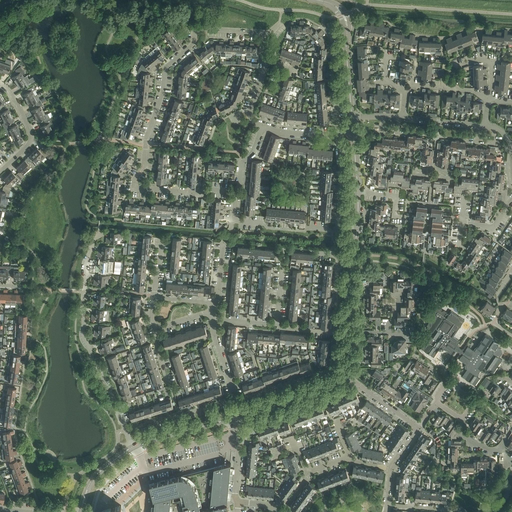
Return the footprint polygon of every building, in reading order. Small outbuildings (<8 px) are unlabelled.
[(301,34),(301,35),(308,35),(311,29),(311,28),(307,28),(307,26),(304,26),(304,23),(302,23),(301,34)] [(365,34),(369,35),(371,24),(362,23),(359,36),(365,37),(365,34)] [(162,35),(165,39),(175,32),(173,30),(171,32),(169,29),(162,35)] [(311,29),(308,35),(313,40),(322,32),(320,31),(318,33),(316,30),(314,32),(311,29)] [(469,30),(473,42),(479,40),(475,32),(473,33),(471,29),(469,30)] [(465,36),(468,44),(473,42),(469,30),(466,31),(468,35),(465,36)] [(175,32),(165,39),(169,43),(176,37),(174,35),(176,33),(175,32)] [(313,40),(317,46),(318,46),(324,43),(323,42),(325,40),(321,36),(323,34),(322,32),(313,40)] [(459,34),(464,46),(468,44),(465,36),(463,37),(461,33),(459,34)] [(455,40),(459,48),(464,46),(459,34),(456,35),(458,39),(455,40)] [(176,37),(169,43),(172,47),(181,39),(180,38),(178,40),(176,37)] [(449,38),(454,50),(459,48),(455,40),(453,41),(451,37),(449,38)] [(445,44),(448,52),(454,50),(449,38),(446,39),(448,43),(445,44)] [(181,39),(172,47),(175,51),(182,45),(180,43),(182,41),(181,39)] [(211,46),(214,53),(221,54),(221,53),(222,42),(219,41),(219,44),(216,44),(216,46),(211,46)] [(317,46),(317,53),(329,53),(329,51),(326,51),(326,48),(324,48),(324,43),(318,46),(317,46)] [(157,46),(153,50),(154,51),(155,53),(162,62),(164,60),(162,58),(165,56),(159,49),(157,46)] [(201,49),(209,58),(214,53),(211,46),(208,49),(207,48),(204,50),(202,48),(201,49)] [(357,46),(358,56),(367,55),(366,49),(363,49),(363,46),(357,46)] [(204,62),(209,58),(201,49),(199,50),(201,53),(198,55),(204,62)] [(281,61),(283,62),(287,51),(282,49),(279,57),(282,58),(281,61)] [(153,50),(149,53),(151,56),(157,63),(159,61),(161,63),(162,62),(155,53),(154,51),(153,50)] [(287,51),(283,62),(285,63),(286,60),(289,61),(292,53),(287,51)] [(147,59),(156,70),(157,69),(154,65),(157,63),(151,56),(149,53),(145,57),(147,59)] [(192,60),(198,67),(202,64),(196,57),(194,54),(192,56),(194,58),(192,60)] [(297,54),(293,65),(295,66),(296,63),(299,64),(302,56),(297,54)] [(141,65),(140,68),(147,71),(151,68),(154,71),(156,70),(147,59),(143,63),(141,65)] [(186,61),(194,70),(198,67),(192,60),(189,62),(188,60),(186,61)] [(5,62),(1,72),(7,74),(9,68),(12,69),(14,63),(9,61),(8,64),(5,62)] [(182,72),(188,75),(194,70),(186,61),(185,63),(187,65),(184,67),(185,69),(182,72)] [(15,76),(12,78),(15,83),(24,77),(22,75),(25,73),(22,70),(20,67),(15,70),(16,72),(14,73),(15,76)] [(141,73),(140,78),(153,79),(153,77),(150,77),(150,73),(147,73),(147,71),(140,68),(138,70),(138,73),(141,73)] [(236,73),(239,74),(251,78),(251,76),(249,75),(250,72),(241,69),(239,68),(238,69),(236,73)] [(176,79),(176,81),(187,82),(188,75),(182,72),(181,76),(179,76),(179,79),(176,79)] [(401,78),(401,81),(407,82),(408,73),(399,72),(398,78),(401,78)] [(15,83),(19,88),(23,85),(24,88),(31,84),(35,81),(33,77),(29,79),(26,76),(24,77),(15,83)] [(282,79),(281,81),(292,85),(294,80),(285,77),(284,80),(282,79)] [(358,91),(359,91),(365,90),(369,90),(368,84),(366,85),(366,78),(357,79),(358,91)] [(238,79),(236,84),(247,88),(248,86),(245,85),(246,82),(238,79)] [(283,84),(282,87),(290,90),(293,91),(295,86),(292,85),(281,81),(280,83),(283,84)] [(23,95),(26,101),(35,96),(37,94),(33,87),(27,90),(29,92),(23,95)] [(234,88),(232,93),(244,97),(244,95),(242,94),(243,92),(234,88)] [(368,102),(374,102),(375,94),(365,93),(365,90),(359,91),(359,96),(362,96),(362,99),(368,99),(368,102)] [(279,94),(278,97),(287,100),(289,100),(291,96),(288,95),(277,91),(276,93),(279,94)] [(232,93),(230,100),(236,105),(237,101),(239,101),(240,98),(243,99),(244,97),(232,93)] [(391,94),(390,105),(394,105),(394,107),(399,108),(400,95),(391,94)] [(430,94),(429,104),(433,105),(433,107),(438,108),(439,95),(430,94)] [(443,101),(442,108),(447,109),(448,106),(452,107),(452,96),(443,95),(443,101)] [(34,103),(36,106),(41,103),(40,100),(38,101),(35,96),(26,101),(29,106),(34,103)] [(410,96),(409,102),(412,102),(412,105),(418,105),(419,97),(410,96)] [(172,102),(171,104),(182,108),(184,103),(175,100),(174,103),(172,102)] [(224,103),(228,111),(232,109),(237,106),(236,105),(230,100),(225,103),(224,103)] [(223,114),(228,111),(224,103),(225,103),(224,101),(222,102),(222,104),(219,105),(223,114)] [(474,102),(473,111),(479,112),(479,109),(483,109),(483,103),(480,103),(474,102)] [(31,111),(34,117),(43,112),(40,106),(43,105),(41,103),(36,106),(37,108),(31,111)] [(261,117),(262,117),(267,105),(262,103),(259,113),(262,114),(261,117)] [(130,110),(133,111),(144,115),(145,113),(142,112),(144,107),(140,106),(135,105),(132,104),(130,110)] [(173,107),(172,110),(180,113),(182,108),(171,104),(170,106),(173,107)] [(211,112),(208,114),(212,118),(219,115),(216,108),(217,108),(215,104),(213,105),(214,108),(210,109),(211,112)] [(267,105),(262,117),(264,118),(265,115),(268,116),(271,107),(267,105)] [(500,117),(506,118),(506,108),(500,107),(500,113),(497,113),(497,120),(500,120),(500,117)] [(276,108),(272,121),(273,121),(274,119),(277,120),(281,110),(276,108)] [(0,115),(2,120),(11,115),(8,110),(2,113),(1,110),(0,110),(0,115)] [(281,110),(277,120),(280,121),(279,123),(281,124),(282,121),(284,117),(285,112),(281,110)] [(43,119),(44,121),(50,118),(47,114),(45,115),(43,112),(34,117),(37,122),(43,119)] [(169,116),(168,119),(177,122),(179,118),(167,113),(167,115),(169,116)] [(203,117),(202,121),(201,122),(210,125),(212,118),(208,114),(207,114),(206,118),(203,117)] [(2,124),(4,129),(10,126),(8,123),(14,120),(11,115),(2,120),(4,123),(2,124)] [(127,120),(129,121),(141,125),(141,123),(139,122),(140,119),(131,116),(129,115),(127,120)] [(53,124),(50,118),(44,121),(46,125),(40,128),(43,133),(52,129),(50,125),(53,124)] [(164,123),(175,127),(177,122),(168,119),(167,122),(165,122),(164,123)] [(201,123),(199,127),(208,130),(210,125),(201,122),(202,121),(199,120),(199,122),(201,123)] [(166,126),(165,129),(173,132),(175,127),(164,123),(163,125),(166,126)] [(9,132),(11,136),(20,131),(17,125),(11,128),(10,126),(4,129),(6,133),(9,132)] [(126,130),(137,134),(138,132),(135,131),(136,129),(128,126),(126,130)] [(198,132),(206,135),(208,130),(199,127),(198,131),(198,132)] [(123,129),(122,134),(124,135),(133,138),(134,135),(137,136),(137,134),(131,132),(126,130),(123,129)] [(197,133),(196,137),(205,140),(206,135),(198,132),(198,131),(196,130),(196,131),(195,132),(197,133)] [(11,135),(11,136),(14,141),(13,141),(14,144),(15,144),(22,141),(20,138),(22,136),(20,131),(16,132),(11,135)] [(170,142),(172,137),(160,133),(160,135),(162,136),(161,139),(170,142)] [(267,139),(279,143),(281,138),(272,135),(271,138),(268,137),(267,139)] [(205,140),(196,137),(193,136),(192,140),(193,140),(192,142),(195,143),(195,142),(203,145),(205,140)] [(375,144),(374,149),(374,151),(379,152),(380,148),(383,148),(384,148),(385,143),(382,143),(383,138),(383,137),(380,136),(379,142),(377,142),(375,144)] [(415,136),(414,147),(419,148),(419,147),(420,147),(419,147),(419,142),(422,142),(422,139),(422,137),(418,137),(418,136),(417,136),(415,136)] [(383,148),(384,148),(384,149),(391,150),(392,144),(389,144),(390,139),(383,138),(382,143),(385,143),(384,148),(383,148)] [(392,144),(391,150),(394,150),(394,152),(398,153),(398,145),(396,144),(397,138),(395,138),(394,139),(390,139),(389,144),(392,144)] [(398,145),(398,153),(401,153),(401,151),(405,151),(405,145),(403,145),(403,140),(399,140),(399,139),(398,139),(397,138),(396,144),(398,145)] [(269,141),(268,144),(278,147),(279,143),(267,139),(267,140),(269,141)] [(420,147),(419,147),(423,147),(422,151),(423,151),(423,152),(428,152),(428,150),(429,145),(427,143),(427,139),(422,139),(422,142),(419,142),(419,147),(420,147)] [(458,140),(457,152),(458,154),(461,154),(461,151),(462,151),(462,146),(465,147),(465,142),(461,141),(460,140),(458,140)] [(443,147),(443,151),(443,154),(448,154),(448,150),(453,151),(453,145),(451,145),(446,145),(444,146),(443,147)] [(461,151),(461,154),(461,157),(466,157),(466,152),(469,152),(469,147),(465,147),(462,146),(462,151),(461,151)] [(487,154),(486,159),(491,159),(491,164),(496,164),(496,162),(496,157),(495,154),(495,148),(494,148),(494,147),(490,146),(490,149),(489,154),(487,154)] [(466,152),(466,157),(469,158),(469,160),(472,161),(472,160),(473,152),(476,153),(476,147),(474,147),(469,147),(469,152),(466,152)] [(472,160),(472,161),(476,161),(476,158),(479,159),(480,153),(482,153),(483,148),(479,148),(478,147),(476,147),(476,153),(473,152),(472,160)] [(33,152),(39,159),(41,161),(48,155),(41,148),(39,151),(37,148),(33,152)] [(266,150),(265,153),(274,156),(276,152),(264,148),(263,149),(266,150)] [(368,154),(368,155),(379,157),(380,152),(379,152),(374,151),(374,149),(370,148),(369,153),(368,154)] [(480,153),(479,159),(486,160),(486,159),(487,154),(489,154),(490,149),(483,148),(482,153),(480,153)] [(123,155),(133,162),(134,160),(132,158),(133,156),(126,151),(123,155)] [(437,156),(437,158),(447,159),(448,159),(449,154),(448,154),(443,154),(443,151),(439,151),(438,151),(438,155),(437,156)] [(32,160),(30,162),(36,168),(38,165),(37,165),(41,161),(39,159),(33,152),(29,156),(32,160)] [(261,157),(273,161),(274,156),(265,153),(264,156),(261,155),(261,157)] [(120,159),(127,164),(129,162),(131,164),(133,162),(123,155),(120,159)] [(368,158),(368,162),(367,165),(371,165),(371,163),(373,163),(373,160),(378,161),(378,163),(381,163),(381,161),(382,157),(379,157),(368,155),(368,157),(368,158)] [(420,164),(421,164),(426,165),(426,164),(431,164),(432,160),(433,159),(433,157),(422,156),(421,156),(421,161),(420,161),(420,164)] [(491,164),(490,171),(495,171),(495,169),(500,169),(501,162),(501,157),(496,157),(496,162),(496,164),(491,164)] [(115,162),(117,163),(127,170),(128,169),(126,167),(127,164),(120,159),(118,158),(115,162)] [(437,165),(438,165),(442,165),(441,167),(448,167),(448,163),(448,159),(447,159),(437,158),(436,160),(437,160),(437,165)] [(20,164),(26,171),(31,167),(33,170),(36,168),(30,162),(28,164),(25,160),(20,164)] [(373,163),(372,167),(383,168),(383,164),(381,163),(378,163),(378,161),(373,160),(373,163)] [(117,163),(112,171),(117,173),(119,171),(121,173),(123,170),(126,172),(127,170),(117,163)] [(20,171),(17,173),(22,179),(25,176),(23,174),(26,171),(20,164),(16,168),(20,171)] [(489,178),(494,178),(494,176),(499,176),(499,174),(500,169),(495,169),(495,171),(490,171),(489,178)] [(111,181),(122,182),(124,182),(125,180),(120,180),(120,176),(117,176),(117,173),(112,171),(112,172),(111,181)] [(8,176),(14,182),(16,185),(20,181),(22,179),(17,173),(15,175),(12,172),(8,176)] [(381,177),(382,174),(382,173),(377,172),(377,175),(372,174),(370,174),(370,177),(376,178),(376,180),(378,182),(379,182),(378,187),(386,188),(387,183),(386,183),(386,178),(381,177)] [(391,176),(391,181),(398,182),(399,172),(394,172),(394,177),(391,176)] [(399,172),(398,182),(402,183),(402,187),(409,188),(410,178),(403,177),(404,173),(399,172)] [(494,178),(493,183),(498,183),(499,181),(504,181),(505,179),(504,179),(504,174),(499,174),(499,176),(494,176),(494,178)] [(7,183),(3,187),(10,190),(12,188),(10,186),(14,182),(8,176),(4,180),(7,183)] [(423,179),(422,189),(427,190),(427,185),(430,185),(430,180),(426,180),(425,179),(423,179)] [(471,180),(470,190),(475,190),(477,190),(478,181),(471,180)] [(442,181),(440,191),(445,192),(444,197),(449,197),(450,192),(452,193),(452,188),(448,187),(448,182),(444,182),(443,181),(442,181)] [(493,183),(493,187),(493,189),(498,190),(498,188),(503,188),(503,184),(504,183),(504,181),(499,181),(498,183),(493,183)] [(454,193),(457,193),(461,194),(462,189),(462,184),(455,183),(454,193)] [(488,186),(487,193),(492,194),(492,196),(498,197),(498,195),(497,194),(498,190),(493,189),(493,187),(488,186)] [(0,191),(0,197),(5,198),(5,196),(8,196),(10,190),(3,187),(2,192),(0,191)] [(492,201),(491,203),(496,204),(497,199),(498,199),(498,197),(492,196),(492,194),(487,193),(485,193),(485,197),(487,198),(487,200),(492,201)] [(482,197),(481,204),(486,205),(486,207),(491,208),(491,203),(492,201),(487,200),(487,198),(485,197),(482,197)] [(376,205),(375,209),(376,209),(376,212),(380,213),(385,213),(386,208),(387,208),(387,205),(381,204),(381,205),(376,205)] [(481,204),(481,211),(486,212),(485,214),(489,214),(490,215),(491,208),(486,207),(486,205),(481,204)] [(424,206),(422,206),(420,205),(419,206),(417,206),(417,209),(415,209),(414,210),(409,209),(409,212),(426,214),(427,207),(425,207),(424,206)] [(431,214),(449,216),(449,214),(443,213),(444,212),(442,212),(442,209),(440,209),(440,208),(437,207),(435,207),(434,208),(432,208),(431,214)] [(369,214),(369,216),(380,217),(380,213),(376,212),(376,209),(375,209),(371,209),(370,213),(369,214)] [(481,211),(480,216),(476,215),(475,217),(475,220),(483,221),(485,219),(488,220),(488,219),(489,214),(485,214),(486,212),(481,211)] [(412,218),(414,218),(412,228),(411,228),(411,229),(405,228),(405,231),(422,233),(423,226),(424,216),(407,214),(406,216),(412,217),(412,218)] [(450,221),(450,218),(433,216),(432,225),(432,227),(431,234),(449,236),(449,233),(443,233),(444,232),(442,231),(443,221),(445,221),(445,220),(450,221)] [(207,228),(212,228),(211,229),(221,230),(222,225),(219,225),(219,221),(208,220),(207,228)] [(376,236),(381,236),(382,231),(383,231),(384,227),(381,226),(379,225),(379,221),(375,221),(374,223),(369,223),(368,223),(368,226),(374,227),(373,229),(373,230),(374,231),(375,231),(376,231),(376,236)] [(382,231),(381,236),(381,237),(385,238),(389,238),(391,226),(389,226),(388,227),(384,227),(383,231),(382,231)] [(391,226),(389,238),(394,239),(397,239),(398,233),(397,233),(398,228),(393,228),(393,227),(391,226)] [(122,237),(122,234),(111,233),(111,238),(107,238),(106,243),(117,244),(118,240),(120,240),(120,237),(122,237)] [(402,246),(403,247),(404,247),(405,242),(409,242),(409,243),(418,244),(418,243),(422,244),(421,249),(423,249),(424,248),(424,244),(424,243),(422,243),(422,242),(423,242),(424,235),(405,233),(404,240),(405,240),(405,241),(404,241),(403,241),(402,241),(402,246)] [(477,242),(481,244),(484,241),(488,244),(491,239),(484,234),(483,236),(481,235),(478,239),(479,239),(477,242)] [(428,242),(429,242),(433,243),(433,245),(442,246),(442,244),(448,244),(448,237),(429,235),(428,242)] [(470,242),(481,250),(484,246),(481,244),(477,242),(479,239),(478,239),(474,236),(470,242)] [(470,242),(466,249),(470,251),(472,249),(479,254),(481,250),(470,242)] [(114,251),(114,247),(103,246),(102,252),(98,251),(98,256),(109,257),(109,253),(111,254),(112,251),(114,251)] [(504,252),(502,255),(508,260),(510,257),(511,258),(511,256),(511,254),(502,247),(500,250),(504,252)] [(472,257),(477,261),(480,257),(478,256),(479,254),(472,249),(470,251),(468,255),(472,257)] [(448,261),(455,266),(458,262),(455,260),(455,258),(456,255),(452,252),(447,260),(448,261)] [(499,261),(505,266),(505,265),(508,263),(509,263),(510,261),(508,260),(502,255),(500,253),(498,256),(501,258),(499,261)] [(458,262),(455,266),(453,268),(457,271),(458,271),(459,269),(461,271),(461,270),(462,271),(463,271),(464,270),(465,268),(466,268),(467,268),(468,268),(469,267),(472,269),(473,267),(472,266),(473,264),(474,265),(477,261),(472,257),(468,255),(464,261),(462,263),(460,263),(458,262)] [(498,264),(496,266),(496,267),(504,272),(508,267),(505,265),(505,266),(499,261),(496,258),(494,261),(498,264)] [(109,268),(110,261),(100,260),(100,266),(96,265),(95,270),(106,271),(107,268),(109,268)] [(496,270),(494,272),(501,278),(505,273),(504,272),(496,267),(496,266),(493,264),(491,267),(496,270)] [(11,267),(2,266),(2,279),(7,279),(7,274),(10,274),(11,267)] [(11,267),(10,274),(13,274),(13,279),(19,279),(19,270),(14,270),(14,267),(11,267)] [(19,270),(19,279),(24,279),(25,275),(28,275),(28,268),(25,267),(24,270),(19,270)] [(492,275),(489,278),(497,283),(501,278),(494,272),(489,269),(488,272),(492,275)] [(94,285),(104,286),(104,289),(106,289),(106,286),(105,286),(106,282),(108,282),(108,279),(110,279),(110,276),(99,275),(99,280),(94,280),(94,285)] [(494,289),(495,289),(498,284),(497,283),(489,278),(486,275),(486,276),(485,277),(486,278),(485,281),(480,278),(487,283),(494,289)] [(489,293),(487,296),(490,298),(494,292),(496,293),(497,291),(495,289),(494,289),(487,283),(480,278),(480,279),(478,277),(476,279),(479,280),(478,281),(486,286),(484,289),(489,293)] [(373,283),(373,288),(380,288),(383,288),(383,281),(377,281),(377,279),(374,279),(374,278),(367,278),(367,283),(373,283)] [(404,281),(404,287),(408,287),(408,292),(414,292),(414,291),(417,292),(417,287),(414,287),(415,281),(404,281)] [(109,296),(98,295),(98,301),(93,300),(93,305),(104,306),(104,302),(107,302),(107,299),(109,300),(109,296)] [(482,309),(480,311),(482,313),(481,313),(485,316),(485,315),(487,317),(489,314),(489,315),(495,307),(487,301),(481,308),(482,309)] [(424,351),(426,352),(427,354),(428,353),(434,357),(438,350),(441,350),(444,349),(451,354),(454,349),(456,350),(459,346),(457,345),(460,341),(453,337),(464,320),(451,311),(449,314),(447,312),(447,313),(445,312),(440,313),(440,312),(442,309),(434,304),(428,311),(430,313),(432,311),(434,313),(434,314),(435,314),(426,327),(425,327),(435,334),(434,336),(427,331),(421,340),(422,340),(425,342),(421,348),(420,350),(423,352),(424,351)] [(376,313),(376,308),(367,308),(367,313),(369,313),(369,319),(376,319),(376,325),(380,326),(380,313),(376,313)] [(509,318),(507,321),(511,324),(511,323),(511,311),(507,308),(503,314),(509,318)] [(108,314),(108,311),(97,310),(97,315),(92,314),(92,319),(95,320),(103,320),(103,317),(106,317),(106,314),(108,314)] [(128,321),(130,328),(133,327),(141,325),(139,320),(134,321),(133,319),(128,321)] [(132,334),(132,333),(143,330),(141,325),(133,327),(130,328),(132,334)] [(170,335),(165,336),(166,339),(160,340),(161,344),(164,343),(166,347),(171,346),(171,347),(182,344),(181,342),(187,341),(191,339),(192,340),(203,337),(202,336),(207,334),(206,329),(208,328),(207,325),(202,327),(201,325),(196,327),(197,329),(192,330),(191,328),(186,330),(186,332),(181,334),(181,331),(175,333),(176,335),(174,336),(171,337),(170,335)] [(110,330),(111,327),(100,326),(99,331),(95,330),(94,335),(105,337),(106,333),(108,333),(108,330),(110,330)] [(134,338),(136,338),(144,335),(143,330),(132,333),(134,338)] [(467,370),(462,376),(462,377),(475,386),(480,378),(477,376),(483,367),(493,373),(502,360),(499,358),(502,353),(501,350),(497,347),(499,344),(486,334),(474,351),(472,349),(468,346),(465,350),(463,349),(460,353),(463,354),(459,359),(466,364),(467,370)] [(136,338),(138,345),(144,343),(144,341),(146,341),(144,335),(136,338)] [(112,343),(114,343),(112,339),(102,343),(103,348),(99,349),(101,354),(110,351),(112,351),(110,347),(113,346),(112,343)] [(406,353),(406,340),(397,340),(392,345),(392,353),(406,353)] [(142,347),(144,352),(152,350),(150,344),(142,347)] [(108,358),(110,363),(118,361),(116,355),(108,358)] [(328,363),(328,358),(320,357),(319,362),(318,362),(317,365),(324,366),(325,363),(328,363)] [(410,372),(412,369),(411,369),(415,364),(415,363),(410,360),(404,368),(410,372)] [(412,369),(410,372),(413,374),(415,371),(417,373),(423,365),(417,361),(415,363),(415,364),(411,369),(412,369)] [(298,364),(293,365),(296,373),(301,372),(301,374),(302,374),(299,366),(298,364)] [(111,368),(113,374),(121,371),(124,370),(122,365),(120,366),(111,368)] [(286,377),(291,375),(288,367),(287,365),(282,366),(283,369),(286,377)] [(423,365),(417,373),(423,377),(427,372),(429,369),(423,365)] [(372,371),(369,374),(371,375),(374,377),(373,378),(376,380),(374,382),(377,384),(379,381),(383,376),(384,374),(385,372),(387,369),(388,368),(385,368),(384,370),(383,371),(382,370),(381,372),(376,369),(374,372),(372,371)] [(115,379),(117,378),(123,376),(125,375),(126,375),(124,370),(121,371),(113,374),(115,379)] [(152,378),(160,375),(159,370),(151,373),(148,373),(150,379),(152,378)] [(262,376),(263,378),(265,384),(270,382),(268,374),(267,371),(261,373),(263,376),(262,376)] [(421,380),(427,383),(427,384),(431,378),(430,378),(432,375),(427,372),(423,377),(421,380)] [(119,383),(127,380),(125,375),(123,376),(117,378),(119,383)] [(377,386),(375,389),(379,392),(380,390),(382,388),(386,382),(388,380),(383,376),(379,381),(377,384),(380,386),(379,388),(377,386)] [(437,383),(431,378),(427,384),(427,383),(425,386),(431,390),(433,388),(437,383)] [(248,383),(250,391),(256,389),(253,382),(252,379),(247,381),(248,383)] [(383,394),(385,396),(392,386),(386,382),(382,388),(380,390),(384,393),(383,394)] [(495,395),(497,393),(497,392),(500,387),(493,382),(489,388),(490,388),(489,391),(495,395)] [(245,393),(250,391),(248,383),(242,385),(245,393)] [(497,392),(497,393),(502,396),(507,388),(502,384),(500,387),(497,392)] [(392,386),(385,396),(387,398),(389,396),(392,399),(392,398),(398,390),(392,386)] [(419,394),(421,391),(414,387),(412,389),(417,393),(413,399),(415,401),(411,406),(419,412),(425,403),(426,404),(428,401),(419,394)] [(511,391),(507,388),(502,396),(504,398),(502,400),(505,401),(505,402),(507,399),(511,394),(511,392),(511,391)] [(392,398),(392,399),(396,401),(397,398),(403,402),(409,393),(403,389),(401,392),(398,390),(392,398)] [(122,393),(124,399),(134,395),(133,390),(130,391),(122,393)] [(205,392),(207,400),(213,398),(210,390),(205,392)] [(351,395),(355,404),(357,403),(360,402),(359,399),(356,393),(351,395)] [(347,397),(350,406),(353,405),(355,404),(351,395),(347,397)] [(165,399),(168,409),(173,408),(170,397),(165,399)] [(184,399),(187,406),(193,404),(190,397),(184,399)] [(342,399),(345,408),(347,407),(350,406),(347,397),(342,399)] [(160,403),(163,411),(168,409),(165,399),(159,401),(160,403)] [(181,408),(187,406),(184,399),(178,401),(181,408)] [(337,402),(341,410),(344,409),(343,408),(345,408),(342,399),(337,401),(337,402)] [(361,409),(365,411),(371,403),(367,401),(361,409)] [(332,403),(337,413),(341,411),(341,410),(337,402),(334,404),(334,402),(332,403)] [(328,406),(332,415),(337,413),(332,403),(328,405),(328,406)] [(371,403),(365,411),(368,413),(370,414),(375,406),(371,403)] [(145,408),(148,416),(153,414),(150,407),(151,406),(150,404),(144,406),(145,408)] [(375,406),(370,414),(372,415),(371,416),(374,417),(379,409),(375,406)] [(316,410),(320,418),(325,416),(325,417),(328,416),(326,410),(324,411),(322,407),(316,410)] [(137,419),(135,412),(134,409),(128,411),(132,421),(137,419)] [(379,409),(374,417),(376,419),(377,419),(378,420),(384,412),(379,409)] [(312,411),(315,420),(320,418),(316,410),(312,411)] [(307,413),(310,422),(315,420),(312,411),(307,413)] [(384,412),(378,420),(380,421),(382,423),(388,415),(384,412)] [(302,415),(306,424),(308,423),(310,422),(307,413),(302,415)] [(436,413),(430,421),(436,425),(437,422),(447,429),(445,432),(451,436),(457,427),(452,424),(453,421),(442,413),(440,416),(436,413)] [(388,415),(382,423),(387,426),(392,418),(388,415)] [(295,422),(292,423),(294,429),(297,428),(297,427),(301,426),(298,417),(293,419),(295,422)] [(469,425),(475,430),(479,425),(480,425),(481,422),(475,418),(473,421),(472,420),(469,425)] [(283,423),(286,433),(291,431),(288,421),(283,423)] [(397,430),(405,435),(408,431),(400,425),(397,430)] [(473,433),(479,436),(484,428),(480,425),(479,425),(475,430),(473,433)] [(479,436),(484,440),(486,437),(490,432),(484,428),(479,436)] [(486,437),(491,441),(493,438),(497,433),(498,430),(496,428),(494,431),(491,429),(490,432),(486,437)] [(0,432),(2,433),(3,438),(11,437),(10,434),(14,433),(14,431),(6,432),(5,429),(0,429),(0,432)] [(395,434),(403,439),(405,437),(404,436),(405,435),(397,430),(395,434)] [(497,433),(493,438),(498,442),(504,434),(498,430),(497,433)] [(345,437),(347,441),(356,437),(354,432),(345,436),(346,437),(345,437)] [(392,438),(399,443),(400,442),(401,442),(403,439),(395,434),(392,438)] [(419,438),(428,444),(431,440),(423,434),(422,436),(422,435),(419,438)] [(356,437),(347,441),(348,444),(349,444),(349,445),(358,441),(356,437)] [(329,441),(333,451),(338,449),(336,445),(339,444),(337,438),(334,439),(334,440),(329,441)] [(389,442),(397,448),(399,445),(398,445),(399,443),(392,438),(389,442)] [(418,441),(417,443),(425,448),(428,444),(419,438),(418,441)] [(324,443),(329,453),(332,452),(331,451),(333,451),(329,441),(324,443)] [(355,448),(357,453),(361,448),(361,446),(360,446),(358,441),(349,445),(351,450),(355,448)] [(386,447),(394,452),(395,450),(395,451),(397,448),(389,442),(386,447)] [(249,445),(248,451),(258,451),(258,446),(259,446),(259,443),(253,443),(252,445),(249,445)] [(320,445),(323,454),(325,454),(329,453),(324,443),(320,445)] [(414,447),(422,452),(425,448),(417,443),(414,447)] [(315,447),(319,456),(322,455),(323,454),(320,445),(315,447)] [(310,449),(314,458),(315,457),(316,458),(319,456),(315,447),(310,449)] [(411,452),(419,457),(422,452),(414,447),(411,452)] [(361,458),(367,459),(368,450),(363,449),(364,448),(361,448),(357,453),(362,454),(361,458)] [(309,460),(314,458),(310,449),(305,451),(305,450),(303,451),(305,457),(308,456),(309,460)] [(408,456),(416,461),(419,457),(411,452),(408,456)] [(6,461),(6,460),(14,459),(13,455),(17,454),(17,453),(2,455),(3,461),(6,461)] [(286,458),(287,463),(297,460),(296,456),(295,457),(295,455),(286,458)] [(405,460),(414,465),(416,461),(408,456),(405,460)] [(450,470),(461,470),(461,463),(457,463),(457,459),(451,459),(448,459),(447,463),(450,463),(450,470)] [(8,463),(10,468),(22,464),(21,462),(18,463),(16,460),(8,463)] [(403,464),(411,469),(414,465),(405,460),(403,464)] [(487,467),(487,470),(494,470),(495,467),(498,467),(498,463),(496,463),(496,461),(488,460),(487,467)] [(155,483),(150,484),(150,487),(151,490),(152,490),(154,499),(153,511),(229,511),(228,509),(229,509),(227,502),(231,463),(230,463),(230,466),(225,465),(225,464),(214,467),(214,468),(155,483)] [(10,468),(12,473),(20,470),(19,467),(22,466),(22,464),(10,468)] [(403,470),(401,473),(407,475),(407,476),(408,474),(408,473),(411,469),(403,464),(400,468),(403,470)] [(289,468),(291,475),(298,476),(296,471),(300,470),(298,465),(289,468)] [(352,475),(382,482),(384,471),(377,470),(376,471),(371,470),(371,468),(364,467),(364,468),(361,468),(361,466),(354,465),(352,475)] [(12,479),(25,474),(25,472),(21,473),(20,470),(12,473),(10,474),(12,479)] [(317,481),(321,491),(350,479),(346,470),(339,472),(339,473),(334,475),(334,474),(327,477),(327,478),(325,479),(324,478),(317,481)] [(397,477),(396,482),(406,483),(406,478),(407,478),(407,476),(407,475),(401,473),(400,477),(397,477)] [(25,474),(12,479),(14,484),(24,480),(23,477),(26,476),(25,474)] [(291,475),(287,481),(295,487),(298,483),(295,480),(298,476),(291,475)] [(14,484),(16,489),(29,484),(29,482),(25,483),(24,480),(14,484)] [(284,485),(292,490),(295,487),(287,481),(284,485)] [(294,501),(292,503),(290,507),(296,511),(299,511),(317,489),(308,482),(304,488),(305,489),(301,494),(300,493),(296,499),(297,500),(295,502),(294,501)] [(29,484),(16,489),(15,489),(17,494),(20,493),(20,494),(28,491),(27,487),(30,486),(29,484)] [(280,489),(289,495),(291,492),(292,490),(284,485),(280,489)] [(287,498),(289,495),(280,489),(277,493),(285,499),(286,498),(287,498)] [(398,501),(404,501),(405,501),(405,498),(404,498),(405,493),(395,492),(395,497),(399,498),(398,501)] [(442,492),(441,502),(446,502),(446,498),(449,499),(450,493),(447,492),(447,493),(442,492)]
